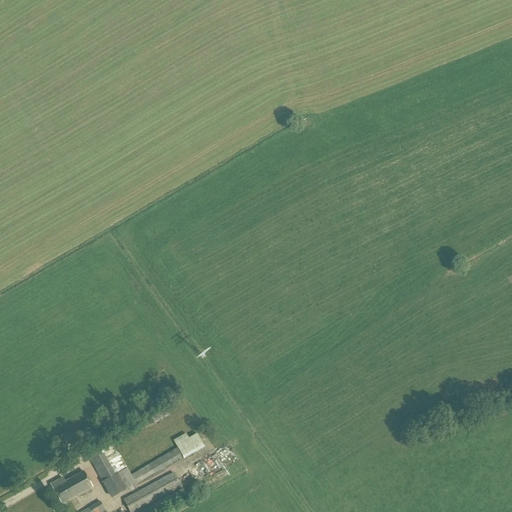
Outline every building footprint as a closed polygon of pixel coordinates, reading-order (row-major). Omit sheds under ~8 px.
[(145,439),(148,444),(163,436),(160,431),(145,439)] [(114,445),(89,458),(113,499),(137,485),(183,457),(184,460),(205,448),(197,434),(189,439),(186,434),(173,442),(178,449),(132,476),(115,448),(114,445)] [(162,437),(147,445),(149,450),(165,442),(162,437)] [(201,473),(206,468),(202,463),(197,467),(201,473)] [(63,479),(51,486),(62,506),(93,489),(84,472),(65,483),(63,479)] [(175,473),(125,500),(130,511),(169,511),(189,501),(191,503),(195,501),(192,496),(188,498),(175,473)] [(106,511),(101,502),(83,511),(106,511)]
